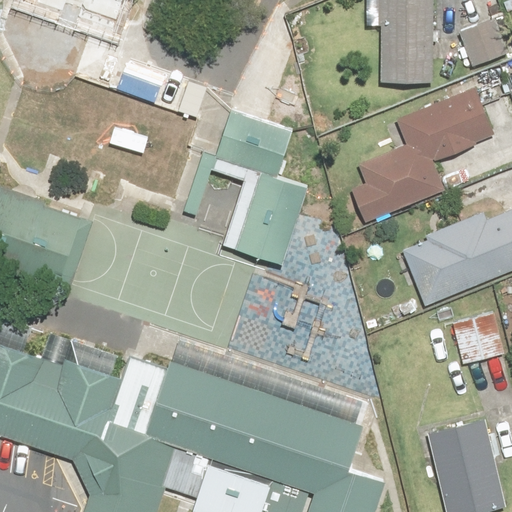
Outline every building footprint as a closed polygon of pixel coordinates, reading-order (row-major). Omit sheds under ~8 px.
[(40,0),(113,23),(119,0),(40,0)] [(438,0),(380,0),(376,75),(434,78),(438,0)] [(511,53),(497,16),(460,30),(475,67),(511,53)] [(493,81),(395,116),(401,141),(367,153),(379,207),(441,185),(435,159),(505,134),(493,81)] [(227,245),(282,263),(325,136),(235,106),(219,153),(255,165),(227,245)] [(0,271),(73,294),(96,218),(0,188),(0,271)] [(511,198),(408,232),(427,291),(511,263),(511,198)] [(498,313),(456,321),(464,362),(506,354),(498,313)] [(0,332),(0,432),(101,468),(85,511),(155,511),(167,482),(196,491),(191,506),(209,511),(301,511),(312,482),(321,485),(308,511),(376,511),(387,478),(352,465),(371,408),(182,342),(172,370),(135,357),(128,377),(0,332)] [(511,494),(485,411),(423,431),(449,511),(468,511),(511,498),(511,494)]
